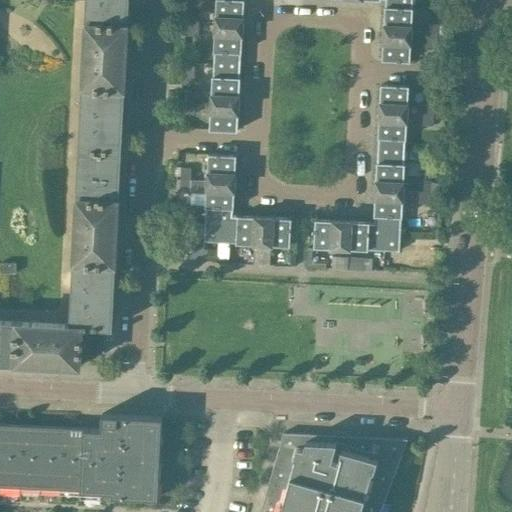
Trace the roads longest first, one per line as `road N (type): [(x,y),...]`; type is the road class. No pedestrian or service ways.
road 1 (tertiary): [(458,410),(487,76)]
road 2 (residential): [(134,394),(146,137)]
road 3 (residential): [(258,143),(257,176),(270,192),(341,196),(354,180),(359,70)]
road 4 (residential): [(359,70),(359,34),(346,20),(276,19),(264,38),(258,143)]
road 5 (residential): [(223,398),(458,410)]
road 6 (residential): [(146,137),(152,0)]
road 7 (residential): [(134,394),(0,387)]
road 8 (residential): [(359,70),(487,76)]
